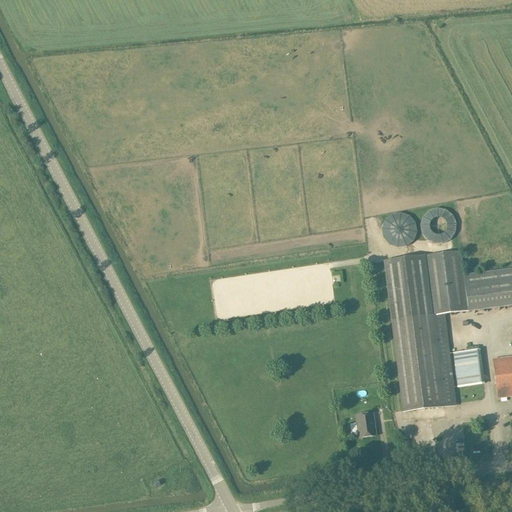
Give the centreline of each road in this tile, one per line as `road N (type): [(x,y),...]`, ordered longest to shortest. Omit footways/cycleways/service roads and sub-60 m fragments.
road 1 (tertiary): [(230,510),(0,72)]
road 2 (unclassified): [(230,510),(318,488),(511,463)]
